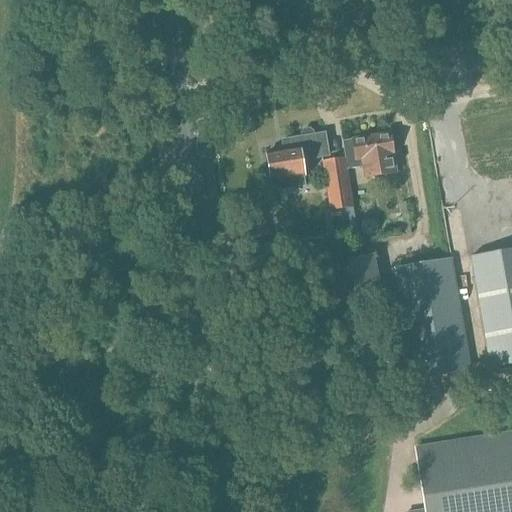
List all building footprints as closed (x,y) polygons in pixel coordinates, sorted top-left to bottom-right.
[(342,142),(345,160),(347,171),(364,168),(365,178),(395,173),(393,156),(394,156),(391,134),(342,142)] [(271,182),(304,176),(301,160),(328,156),(324,135),(283,142),(285,151),(267,154),(271,182)] [(352,208),(347,171),(345,160),(323,163),(330,211),(352,208)] [(511,219),(460,226),(481,372),(511,365),(511,219)] [(329,309),(379,298),(370,257),(320,268),(329,309)] [(470,370),(468,353),(453,262),(400,270),(417,378),(470,370)] [(511,511),(511,433),(418,447),(427,511),(419,511),(511,511)]
